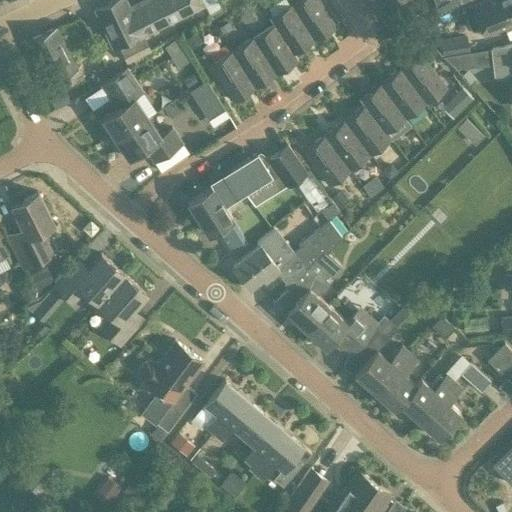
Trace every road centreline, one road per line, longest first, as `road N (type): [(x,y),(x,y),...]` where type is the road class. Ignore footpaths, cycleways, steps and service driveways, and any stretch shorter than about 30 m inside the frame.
road 1 (residential): [(432,488),(125,217)]
road 2 (residential): [(125,217),(162,178),(269,118),(365,49),(336,0)]
